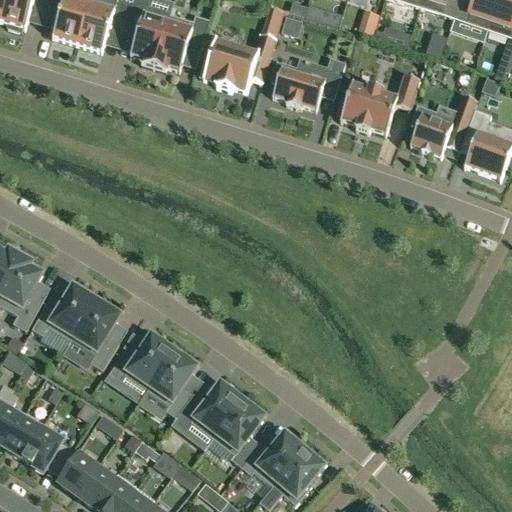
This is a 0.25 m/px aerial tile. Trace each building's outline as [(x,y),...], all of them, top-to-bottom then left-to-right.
[(46,11),(49,0),(8,0),(0,26),(8,29),(7,32),(21,37),(22,33),(24,34),(25,34),(33,7),(46,11)] [(0,0),(0,26),(8,0),(0,0)] [(77,49),(91,3),(81,0),(49,0),(46,11),(60,15),(52,42),(53,43),(53,42),(77,49)] [(385,0),(385,1),(419,12),(423,0),(385,0)] [(423,0),(419,12),(453,23),(461,0),(423,0)] [(499,0),(474,0),(473,3),(465,0),(461,0),(453,23),(487,35),(499,0)] [(511,0),(499,0),(487,35),(511,43),(511,0)] [(124,32),(132,6),(117,1),(114,10),(91,3),(77,49),(101,57),(102,57),(110,31),(123,35),(124,32)] [(153,73),(169,20),(146,12),(148,6),(133,1),(132,6),(124,32),(137,36),(130,61),(131,61),(142,65),(141,69),(153,73)] [(308,9),(303,23),(315,27),(319,12),(308,9)] [(169,20),(153,73),(165,77),(167,72),(179,75),(179,76),(187,52),(200,56),(210,25),(195,20),(193,27),(169,20)] [(281,38),(297,43),(302,26),(286,21),(281,38)] [(214,46),(208,66),(204,65),(199,83),(217,88),(216,92),(231,97),(233,93),(247,97),(250,86),(261,89),(275,45),(260,41),(255,59),(214,46)] [(330,64),(327,73),(299,65),(296,73),(277,67),(271,86),(277,88),(273,102),(287,106),(286,109),(300,114),(301,111),(316,115),(321,100),(334,104),(345,68),(330,64)] [(342,104),(337,119),(342,120),(340,126),(357,131),(356,135),(369,139),(370,136),(386,141),(395,111),(410,116),(419,85),(403,80),(396,104),(381,99),(382,95),(368,91),(367,95),(351,90),(346,105),(342,104)] [(487,82),(482,96),(495,100),(500,87),(487,82)] [(462,100),(450,133),(434,127),(437,118),(417,111),(410,129),(417,131),(410,152),(421,156),(421,158),(429,161),(430,159),(441,163),(445,152),(457,156),(476,105),(462,100)] [(471,151),(464,171),(500,185),(511,155),(511,152),(483,141),(491,120),(475,114),(462,148),(471,151)] [(6,258),(2,255),(0,254),(0,296),(20,260),(8,254),(6,258)] [(35,290),(38,286),(42,278),(30,271),(32,267),(20,260),(0,296),(0,310),(17,320),(13,329),(26,336),(48,297),(35,290)] [(71,346),(96,305),(73,290),(68,297),(58,315),(47,308),(31,334),(42,341),(48,332),(71,346)] [(107,341),(115,327),(120,320),(119,319),(121,316),(108,308),(105,311),(96,305),(71,346),(94,360),(89,367),(102,375),(119,348),(107,341)] [(154,337),(151,341),(151,340),(137,360),(126,353),(109,377),(121,385),(124,380),(147,395),(174,356),(165,349),(167,346),(154,337)] [(11,342),(6,351),(18,357),(24,346),(16,341),(11,342)] [(19,360),(9,353),(1,365),(12,372),(19,360)] [(198,368),(185,359),(183,362),(174,356),(147,395),(169,410),(165,415),(175,423),(194,399),(183,392),(197,372),(196,371),(198,368)] [(33,375),(26,370),(23,376),(29,381),(33,375)] [(194,399),(175,423),(173,426),(185,435),(191,428),(212,444),(242,405),(220,388),(205,407),(194,399)] [(0,412),(10,397),(11,398),(12,395),(4,389),(0,395),(0,412)] [(56,408),(62,397),(55,393),(49,403),(56,408)] [(10,397),(0,412),(0,451),(3,453),(24,417),(12,411),(17,402),(11,398),(10,397)] [(250,411),(242,405),(212,444),(234,460),(230,464),(241,472),(260,449),(249,441),(264,422),(263,421),(265,418),(253,408),(250,411)] [(12,459),(23,465),(44,430),(41,428),(25,418),(24,417),(3,453),(6,455),(12,459)] [(115,443),(122,433),(113,427),(106,436),(115,443)] [(49,467),(60,474),(72,454),(60,447),(64,442),(62,440),(44,430),(23,465),(43,477),(45,473),(49,467)] [(274,492),(305,455),(297,448),(300,445),(287,435),(269,456),(260,449),(241,472),(250,480),(254,476),(272,491),(274,492)] [(132,439),(131,439),(124,450),(133,456),(140,445),(141,445),(132,439)] [(156,464),(161,458),(153,452),(148,459),(156,464)] [(312,490),(310,488),(326,468),(315,458),(313,461),(305,455),(274,492),(272,491),(259,508),(264,511),(271,511),(282,499),(295,510),(312,490)] [(58,488),(75,500),(96,471),(79,459),(58,488)] [(191,475),(181,468),(173,480),(183,487),(191,475)] [(114,484),(96,471),(75,500),(91,511),(93,511),(114,484)] [(123,511),(137,493),(117,479),(114,484),(93,511),(123,511)] [(149,511),(150,511),(154,505),(137,493),(123,511),(149,511)] [(210,508),(214,511),(222,511),(228,506),(218,498),(210,508)]
